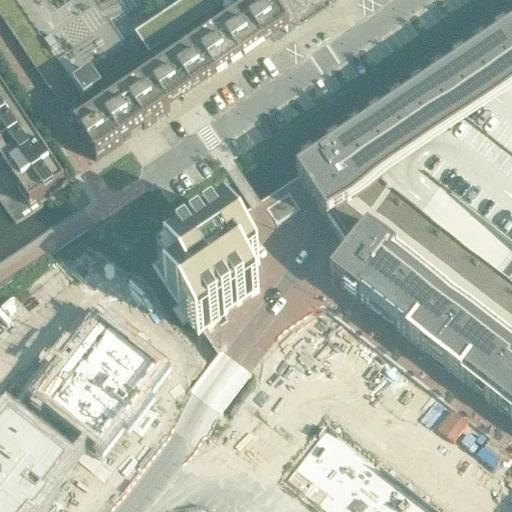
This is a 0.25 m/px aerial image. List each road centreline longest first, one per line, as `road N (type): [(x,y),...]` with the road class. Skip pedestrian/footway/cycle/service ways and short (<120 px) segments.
road 1 (residential): [(416,0),(152,176)]
road 2 (unknown): [(122,480),(108,456),(18,387)]
road 3 (unknown): [(171,427),(66,343)]
